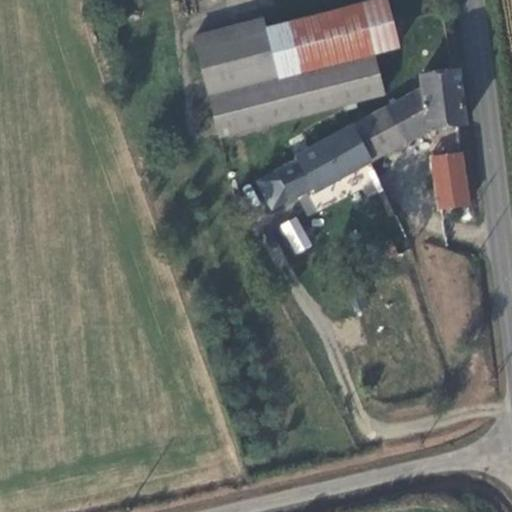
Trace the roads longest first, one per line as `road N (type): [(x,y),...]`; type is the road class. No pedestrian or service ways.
road 1 (tertiary): [(511,306),(471,0)]
road 2 (unclassified): [(220,511),(511,448)]
